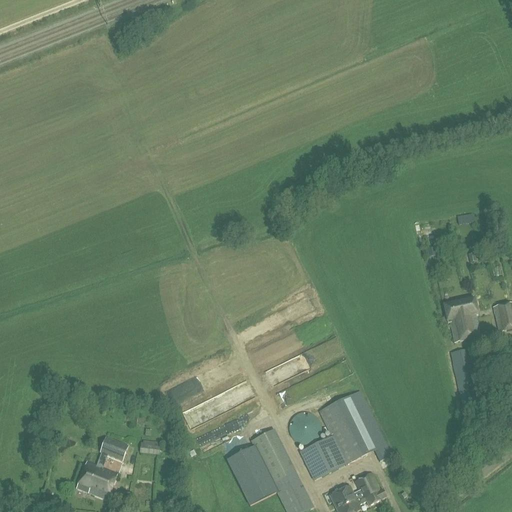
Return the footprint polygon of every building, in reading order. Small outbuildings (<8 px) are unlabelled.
[(458,218),(459,226),(474,223),(472,215),(458,218)] [(470,263),(477,262),(475,254),(469,256),(470,263)] [(481,338),(476,315),(478,315),(474,299),(444,306),(447,322),(448,324),(450,324),(455,344),(481,338)] [(511,330),(511,304),(493,308),(499,334),(511,330)] [(467,351),(451,354),(464,411),(477,408),(468,372),(472,371),(467,351)] [(304,390),(308,397),(314,393),(311,387),(304,390)] [(332,438),(300,453),(314,482),(343,468),(375,452),(380,463),(392,457),(360,393),(319,413),(332,438)] [(317,418),(316,417),(315,416),(314,416),(313,415),(312,415),(311,414),(310,414),(309,414),(308,413),(305,413),(303,414),(301,414),(300,414),(298,415),(296,417),(294,418),(293,419),(293,420),(292,421),(292,422),(291,423),(291,424),(290,425),(290,426),(290,427),(290,428),(290,429),(290,430),(290,432),(290,433),(290,434),(291,435),(292,437),(292,438),(293,439),(293,440),(295,441),(296,442),(298,444),(299,444),(301,445),(302,445),(304,445),(306,445),(307,445),(308,445),(310,445),(312,444),(313,443),(314,443),(316,441),(317,441),(318,440),(318,439),(319,438),(320,437),(320,436),(321,435),(321,434),(321,433),(321,432),(322,430),(322,429),(322,428),(321,427),(321,426),(321,425),(321,424),(320,423),(320,422),(319,421),(318,420),(317,418)] [(286,511),(307,511),(313,509),(295,473),(292,475),(271,433),(252,443),(254,448),(227,462),(250,507),(277,493),(286,511)] [(106,438),(100,453),(105,455),(123,462),(129,447),(106,438)] [(141,444),(140,454),(160,456),(161,445),(159,445),(159,443),(143,441),(143,444),(141,444)] [(107,501),(118,475),(87,463),(76,490),(88,494),(107,501)] [(355,483),(359,492),(356,493),(363,505),(367,503),(369,507),(382,500),(386,498),(383,491),(380,492),(372,474),(355,483)] [(359,507),(363,505),(356,493),(353,495),(349,488),(330,497),(337,511),(358,511),(361,511),(359,507)]
